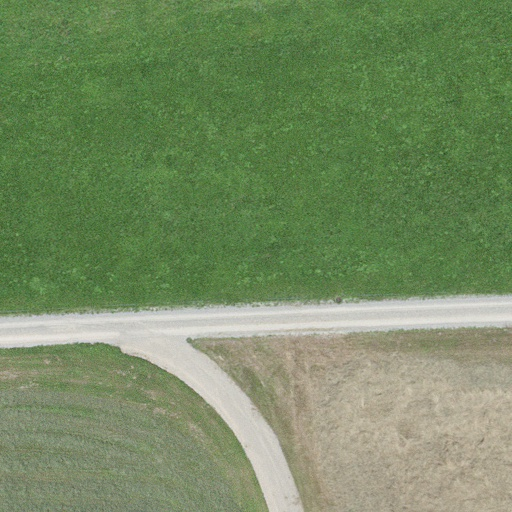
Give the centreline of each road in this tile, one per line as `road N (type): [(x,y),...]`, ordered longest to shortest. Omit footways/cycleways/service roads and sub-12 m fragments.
road 1 (track): [(511,310),(0,337)]
road 2 (track): [(149,329),(239,410),(289,511)]
